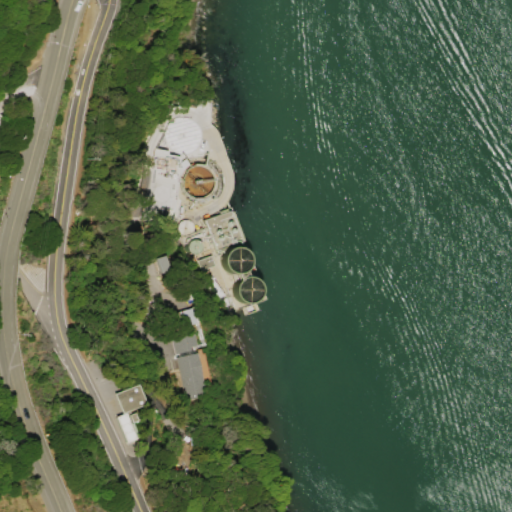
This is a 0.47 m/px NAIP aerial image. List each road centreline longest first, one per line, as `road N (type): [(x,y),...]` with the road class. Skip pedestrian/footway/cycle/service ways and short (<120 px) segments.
road 1 (secondary): [(55,73),(12,232),(4,320),(21,412),(60,511)]
road 2 (residential): [(58,329),(54,278),(71,147),(109,0)]
road 3 (residential): [(58,329),(139,511)]
